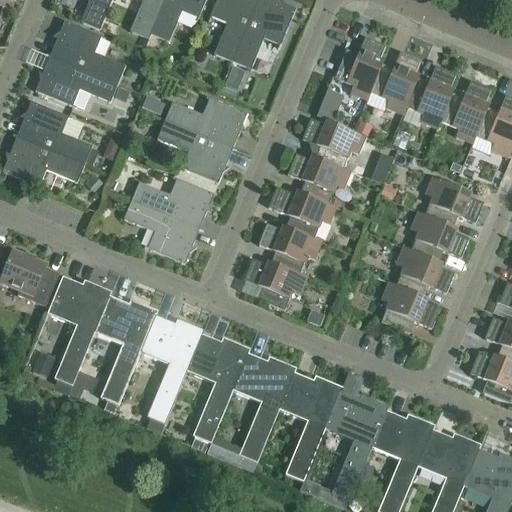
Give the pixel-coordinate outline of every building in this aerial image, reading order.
[(89,0),(80,24),(99,32),(112,0),(89,0)] [(165,0),(136,0),(142,2),(129,33),(148,41),(150,37),(149,37),(165,0)] [(165,0),(149,37),(150,37),(168,45),(181,14),(196,20),(195,24),(196,24),(206,0),(165,0)] [(258,0),(257,0),(257,1),(255,0),(217,0),(208,22),(209,23),(211,19),(226,26),(213,57),(232,64),(258,0)] [(258,0),(232,64),(244,70),(250,72),(263,41),(278,47),(277,51),(278,52),(295,11),(273,2),(271,6),(259,1),(259,0),(258,0)] [(45,57),(117,87),(125,68),(94,55),(100,40),(104,41),(104,40),(63,23),(54,46),(59,48),(54,60),(45,56),(45,57)] [(381,67),(382,67),(383,64),(379,62),(385,48),(364,40),(357,57),(345,52),(334,80),(353,88),(350,96),(367,103),(370,95),(369,95),(381,67)] [(369,95),(370,95),(388,103),(385,110),(402,117),(405,110),(404,110),(416,81),(417,82),(418,79),(414,77),(420,63),(399,54),(392,71),(382,67),(381,67),(369,95)] [(109,105),(117,87),(45,57),(45,58),(53,61),(48,73),(44,71),(34,94),(75,110),(76,109),(72,108),(78,92),(109,105)] [(231,69),(225,84),(237,89),(244,74),(231,69)] [(405,110),(423,117),(420,125),(437,132),(440,124),(451,96),(452,96),(453,93),(449,91),(455,77),(435,69),(427,86),(417,82),(416,81),(404,110),(405,110)] [(486,110),(487,111),(488,107),(484,106),(490,92),(470,83),(462,100),(452,96),(451,96),(440,124),(458,132),(455,139),(472,146),(475,139),(486,110)] [(475,139),(493,146),(490,154),(507,161),(511,149),(511,100),(505,98),(498,115),(487,111),(486,110),(475,139)] [(164,123),(235,153),(236,152),(232,151),(246,116),(206,99),(205,100),(209,102),(202,117),(171,105),(164,123)] [(154,102),(150,113),(159,117),(164,106),(154,102)] [(12,137),(84,167),(91,149),(60,136),(67,120),(70,122),(71,121),(30,104),(21,126),(26,128),(21,140),(12,137)] [(318,149),(314,160),(342,172),(342,171),(350,153),(357,156),(364,139),(325,123),(324,127),(310,121),(301,142),(318,149)] [(235,153),(164,123),(156,141),(187,154),(181,170),(177,168),(177,170),(217,186),(226,164),(222,162),(227,150),(235,153)] [(359,123),(354,133),(366,139),(371,128),(359,123)] [(76,186),(84,167),(12,137),(12,138),(20,141),(15,154),(10,152),(1,174),(42,191),(42,190),(39,188),(45,173),(76,186)] [(314,160),(311,158),(309,162),(295,157),(286,177),(304,184),(299,195),(327,207),(328,207),(335,188),(342,191),(350,174),(342,171),(342,172),(314,160)] [(356,165),(352,174),(362,178),(366,169),(356,165)] [(92,176),(86,183),(96,192),(102,186),(92,176)] [(131,203),(202,233),(202,232),(194,229),(199,217),(204,219),(213,196),(173,180),(172,181),(176,182),(169,198),(138,185),(131,203)] [(452,230),(453,230),(457,219),(474,226),(483,206),(469,200),(470,196),(432,180),(425,197),(432,200),(424,218),(452,230)] [(113,183),(109,191),(117,194),(120,187),(113,183)] [(383,187),(379,196),(391,201),(395,192),(383,187)] [(299,195),(296,193),(295,198),(280,192),(272,212),(289,219),(285,230),(284,231),(313,242),(321,224),(328,227),(335,210),(330,207),(328,207),(327,207),(299,195)] [(202,234),(202,233),(131,203),(123,222),(154,235),(147,250),(144,249),(143,250),(184,267),(193,244),(188,242),(194,230),(202,234)] [(438,265),(442,254),(460,261),(468,241),(454,235),(456,231),(453,230),(452,230),(424,218),(417,215),(410,232),(417,235),(410,253),(438,265)] [(284,231),(285,230),(282,229),(280,233),(266,227),(257,247),(275,254),(270,265),(270,266),(298,277),(299,277),(306,259),(313,262),(320,245),(313,242),(284,231)] [(423,300),(428,289),(445,296),(454,276),(439,270),(441,266),(438,265),(410,253),(402,250),(395,267),(403,270),(395,288),(423,300)] [(45,309),(58,276),(57,276),(56,278),(42,273),(45,267),(12,253),(0,280),(0,285),(18,293),(17,298),(45,309)] [(270,266),(270,265),(267,264),(265,268),(251,262),(243,282),(260,290),(255,301),(284,313),(292,294),(299,297),(306,280),(299,277),(298,277),(270,266)] [(71,389),(93,336),(93,335),(108,298),(109,299),(111,294),(83,283),(82,287),(62,279),(46,316),(75,328),(53,381),(71,389)] [(395,288),(388,285),(381,302),(388,305),(380,324),(408,336),(413,324),(431,331),(439,311),(425,305),(427,301),(423,300),(395,288)] [(511,287),(506,286),(498,306),(511,311),(511,320),(511,324),(511,287)] [(118,408),(140,355),(139,354),(154,317),(155,318),(157,313),(130,302),(128,306),(109,299),(108,298),(93,335),(93,336),(121,347),(99,400),(118,408)] [(164,427),(186,374),(185,374),(201,337),(203,332),(176,321),(174,326),(155,318),(154,317),(139,354),(140,355),(168,366),(145,419),(150,421),(164,427)] [(511,365),(511,324),(508,322),(506,326),(492,321),(483,341),(501,348),(496,359),(511,365)] [(247,356),(249,352),(222,340),(220,345),(201,337),(185,374),(186,374),(214,385),(192,439),(210,446),(213,439),(232,393),(231,393),(247,356)] [(231,393),(232,393),(260,405),(241,451),(238,458),(256,465),(278,412),(293,375),(295,371),(268,359),(266,364),(247,356),(231,393)] [(511,365),(496,359),(493,357),(491,362),(477,356),(469,376),(486,383),(481,395),(510,407),(511,400),(511,365)] [(339,394),(340,394),(341,390),(314,379),(312,383),(293,375),(278,412),(306,424),(284,477),(302,484),(324,431),(339,394)] [(385,413),(386,413),(388,409),(360,398),(358,402),(340,394),(339,394),(324,431),(352,443),(330,496),(332,497),(348,504),(370,450),(385,413)] [(128,420),(133,409),(122,404),(117,416),(128,420)] [(370,450),(398,462),(377,511),(398,511),(417,470),(416,469),(431,432),(432,433),(434,428),(406,417),(405,421),(386,413),(385,413),(370,450)] [(150,421),(146,431),(160,437),(164,427),(150,421)] [(477,452),(478,452),(480,447),(453,436),(451,440),(432,433),(431,432),(416,469),(417,470),(444,481),(431,511),(453,511),(463,489),(462,488),(477,452)] [(213,439),(210,446),(206,455),(252,474),(256,465),(238,458),(241,451),(213,439)] [(462,488),(463,489),(491,500),(485,511),(507,511),(511,500),(511,460),(499,455),(497,460),(478,452),(477,452),(462,488)]
